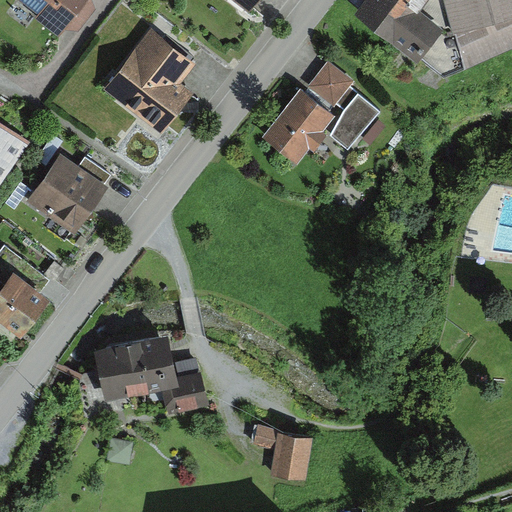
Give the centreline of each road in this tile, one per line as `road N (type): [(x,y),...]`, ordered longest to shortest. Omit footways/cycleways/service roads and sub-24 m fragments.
road 1 (tertiary): [(322,0),(0,412)]
road 2 (track): [(461,343),(397,415),(329,428),(299,418)]
